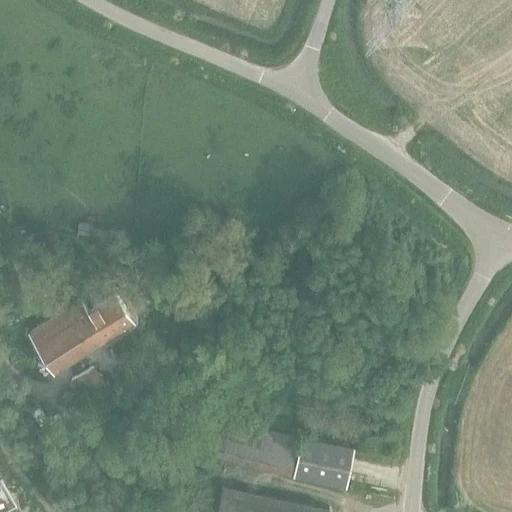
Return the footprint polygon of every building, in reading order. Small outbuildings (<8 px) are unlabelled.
[(79,223),(78,233),(88,234),(89,224),(79,223)] [(30,255),(0,263),(0,269),(12,308),(43,298),(30,255)] [(55,370),(134,320),(115,293),(88,310),(82,299),(30,332),(55,370)] [(89,405),(109,392),(92,366),(72,378),(89,405)] [(213,454),(289,473),(296,443),(297,438),(251,426),(250,427),(223,420),(213,454)] [(302,434),(293,475),(346,485),(355,445),(302,434)] [(0,511),(19,511),(7,483),(0,486),(0,511)] [(327,511),(329,506),(222,484),(215,511),(327,511)]
